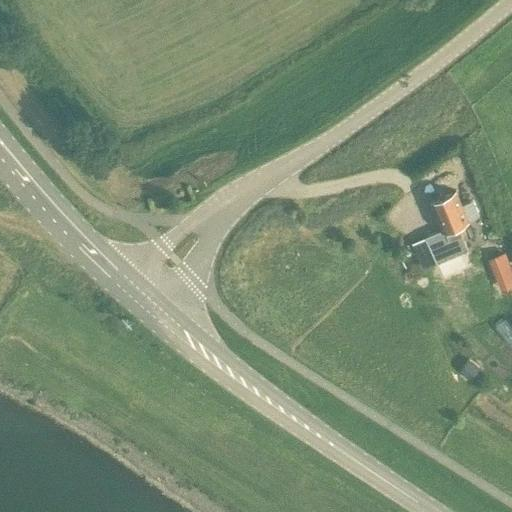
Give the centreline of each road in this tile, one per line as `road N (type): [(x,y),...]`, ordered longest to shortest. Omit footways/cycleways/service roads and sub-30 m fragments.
road 1 (unclassified): [(136,294),(262,178),(503,0)]
road 2 (primary): [(430,511),(281,410),(136,294)]
road 3 (primary): [(136,294),(0,149)]
